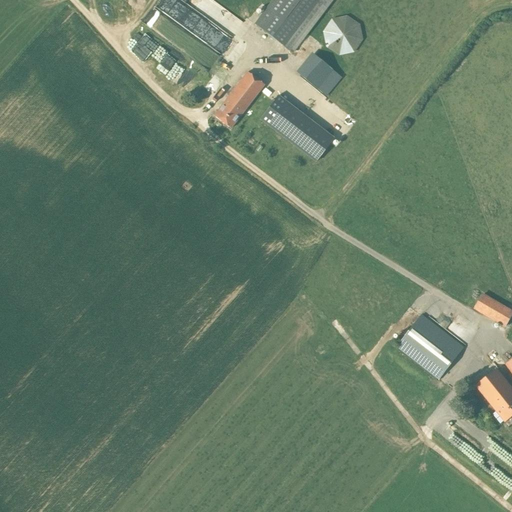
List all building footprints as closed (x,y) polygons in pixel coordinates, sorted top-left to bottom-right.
[(164,0),(146,24),(187,56),(198,42),(209,44),(214,38),(221,40),(223,34),(220,31),(207,28),(210,19),(213,20),(214,16),(208,12),(215,14),(217,7),(215,5),(208,3),(203,10),(205,1),(199,0),(198,5),(192,3),(192,0),(164,0)] [(274,0),(255,25),(292,54),(333,0),(274,0)] [(331,18),(322,31),(326,47),(339,55),(354,52),(363,38),(360,23),(346,14),(331,18)] [(316,56),(300,75),(326,97),(342,77),(316,56)] [(231,128),(264,85),(247,73),(214,115),(231,128)] [(278,95),(260,119),(272,128),(295,146),(315,161),(333,138),(278,95)] [(505,327),(511,315),(511,310),(484,294),(474,309),(505,327)] [(439,380),(464,348),(422,315),(397,347),(439,380)] [(506,422),(511,417),(511,387),(497,369),(476,385),(506,422)] [(466,434),(484,446),(491,436),(472,424),(466,434)] [(511,453),(491,438),(484,447),(511,468),(511,453)] [(511,477),(495,464),(488,473),(511,492),(511,477)]
